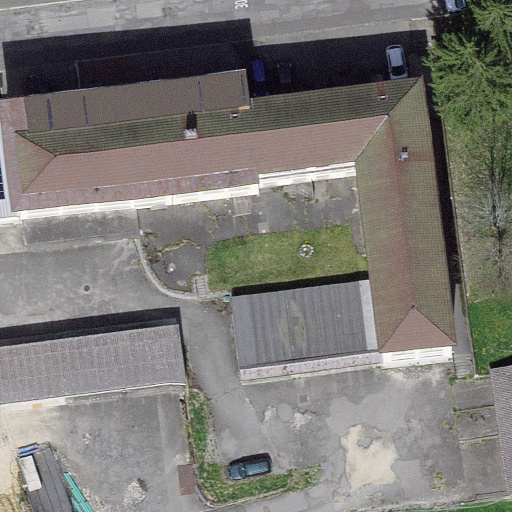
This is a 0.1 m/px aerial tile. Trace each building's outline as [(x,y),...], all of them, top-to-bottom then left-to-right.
[(358,173),(371,283),(381,356),(382,366),(451,357),(418,90),(247,114),(244,91),(0,121),(0,226),(23,223),(27,250),(137,236),(133,211),(257,193),(257,188),(358,173)] [(239,374),(381,356),(371,283),(230,301),(239,374)] [(177,320),(0,342),(0,408),(185,385),(177,320)] [(511,497),(511,370),(493,373),(509,498),(511,497)] [(17,460),(34,511),(70,511),(71,511),(50,449),(17,460)]
